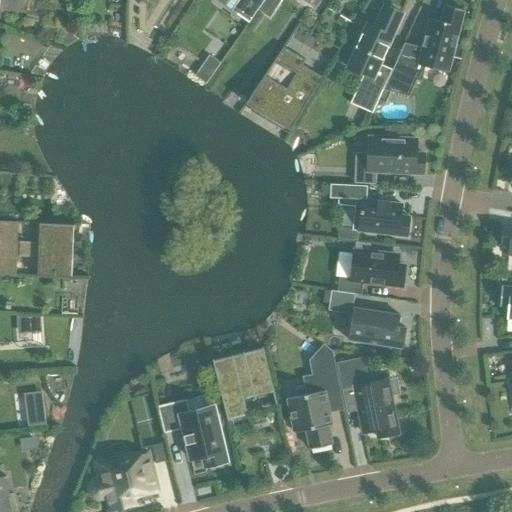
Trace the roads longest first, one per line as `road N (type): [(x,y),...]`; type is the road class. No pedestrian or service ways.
road 1 (residential): [(496,0),(453,184),(443,267),(459,469)]
road 2 (residential): [(459,469),(242,511)]
